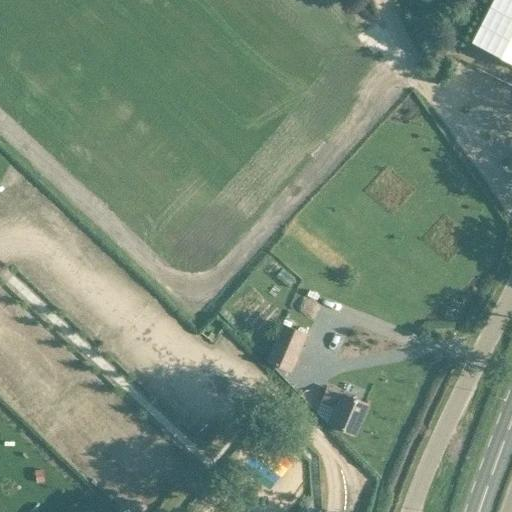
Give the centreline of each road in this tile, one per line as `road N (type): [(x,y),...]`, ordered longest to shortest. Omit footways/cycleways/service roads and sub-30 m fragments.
road 1 (unclassified): [(511,205),(405,53),(384,0)]
road 2 (unclassified): [(511,293),(409,511)]
